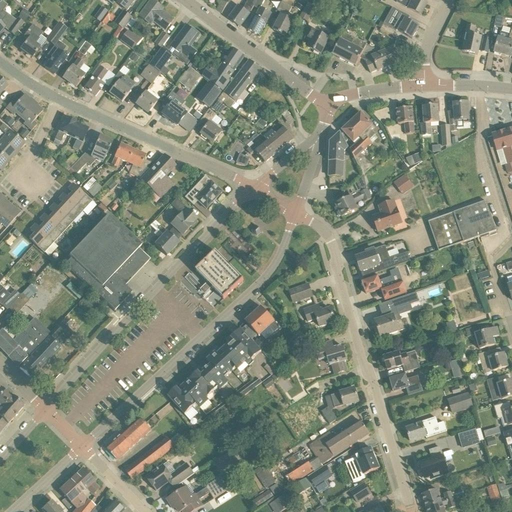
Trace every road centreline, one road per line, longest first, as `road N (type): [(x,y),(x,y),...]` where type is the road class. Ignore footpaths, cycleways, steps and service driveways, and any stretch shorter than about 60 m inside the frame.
road 1 (residential): [(410,511),(331,243),(296,213)]
road 2 (tertiary): [(82,447),(258,284),(296,213)]
road 3 (tertiary): [(253,187),(46,409)]
road 4 (residential): [(253,187),(59,100)]
road 5 (residential): [(327,106),(182,0)]
